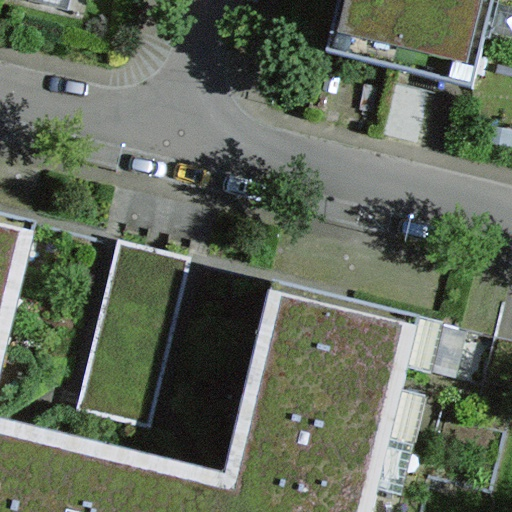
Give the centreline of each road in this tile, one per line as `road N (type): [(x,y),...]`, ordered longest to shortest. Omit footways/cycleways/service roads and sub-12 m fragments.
road 1 (residential): [(184,136),(511,220)]
road 2 (residential): [(184,136),(0,90)]
road 3 (residential): [(217,0),(184,136)]
